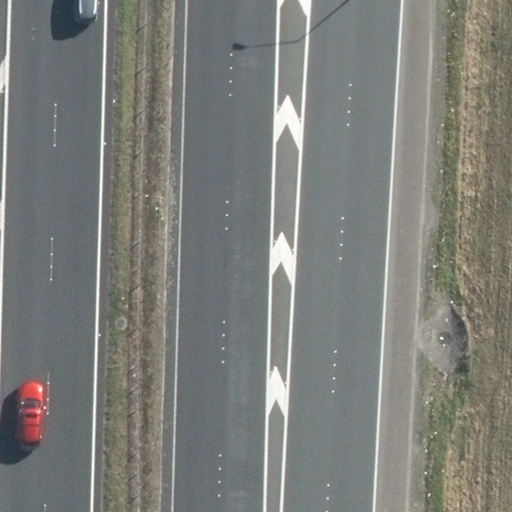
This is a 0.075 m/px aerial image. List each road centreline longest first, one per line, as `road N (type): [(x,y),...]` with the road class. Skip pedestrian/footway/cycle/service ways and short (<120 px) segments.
road 1 (motorway): [(334,0),(280,511)]
road 2 (motorway): [(22,511),(61,0)]
road 3 (motorway): [(249,0),(260,511)]
